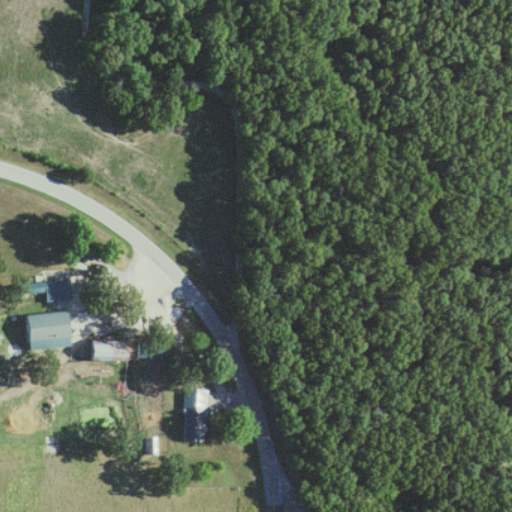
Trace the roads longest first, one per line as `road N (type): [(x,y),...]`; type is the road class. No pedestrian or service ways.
road 1 (residential): [(83,0),(85,56),(95,83),(212,92),(239,126),(234,364)]
road 2 (secondary): [(270,511),(264,441),(234,364),(187,297),(114,224),(0,169)]
road 3 (residential): [(136,244),(121,279),(188,365),(192,383)]
